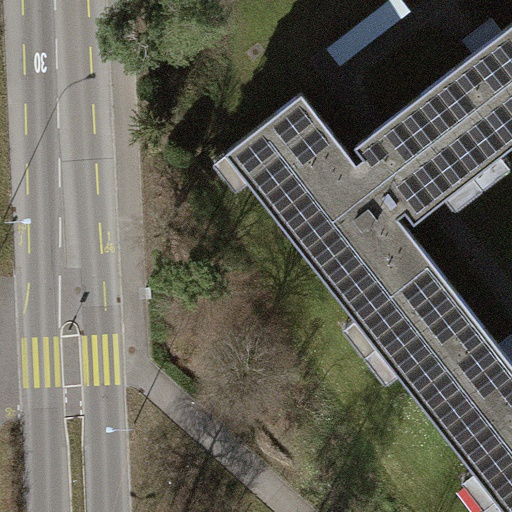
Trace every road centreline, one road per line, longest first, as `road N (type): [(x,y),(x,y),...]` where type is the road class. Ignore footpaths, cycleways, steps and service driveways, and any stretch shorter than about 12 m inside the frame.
road 1 (tertiary): [(106,511),(74,0)]
road 2 (tertiary): [(24,0),(43,511)]
